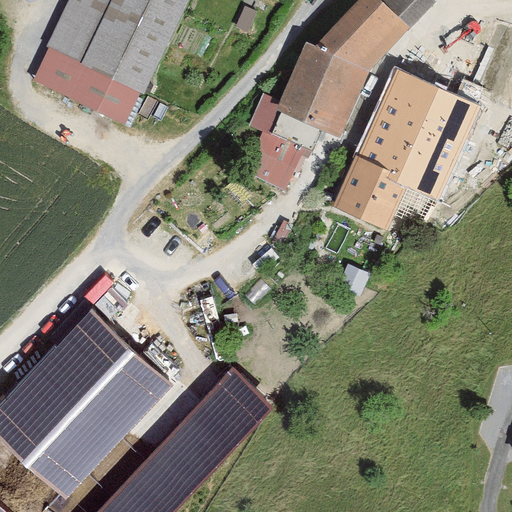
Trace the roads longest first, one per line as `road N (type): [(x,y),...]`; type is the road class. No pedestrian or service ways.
road 1 (track): [(99,241),(188,276),(315,206),(384,66),(454,7),(511,14)]
road 2 (track): [(0,348),(318,0)]
road 3 (track): [(163,172),(25,108),(19,80),(36,19),(57,0)]
